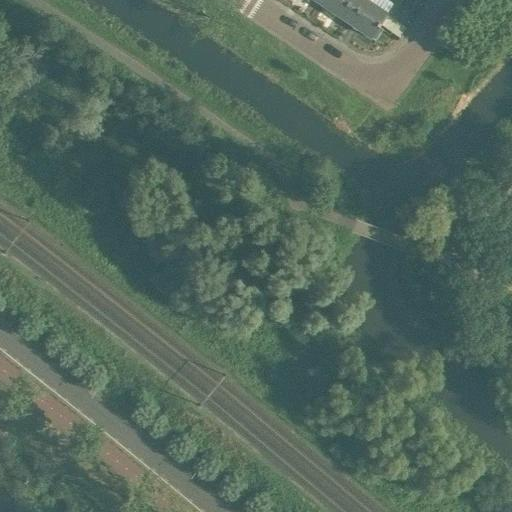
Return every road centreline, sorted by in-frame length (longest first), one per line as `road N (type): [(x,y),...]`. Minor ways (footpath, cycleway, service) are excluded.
road 1 (tertiary): [(222,511),(0,334)]
road 2 (residential): [(449,0),(387,83),(240,0)]
